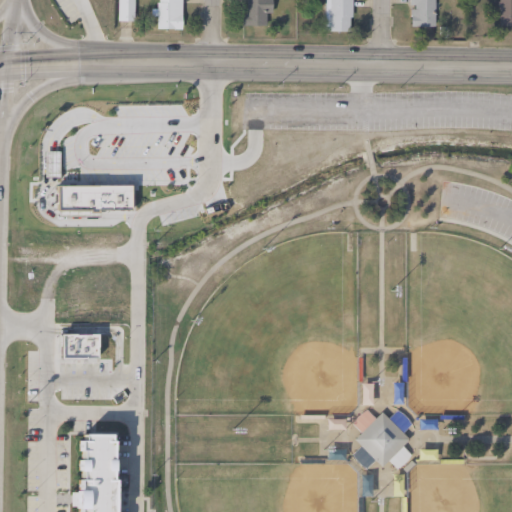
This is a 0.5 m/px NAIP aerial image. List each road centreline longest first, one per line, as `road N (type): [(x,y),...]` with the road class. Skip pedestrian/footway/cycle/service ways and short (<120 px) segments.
road 1 (secondary): [(0,73),(204,63),(511,65)]
road 2 (secondary): [(1,151),(20,105),(36,91),(118,65)]
